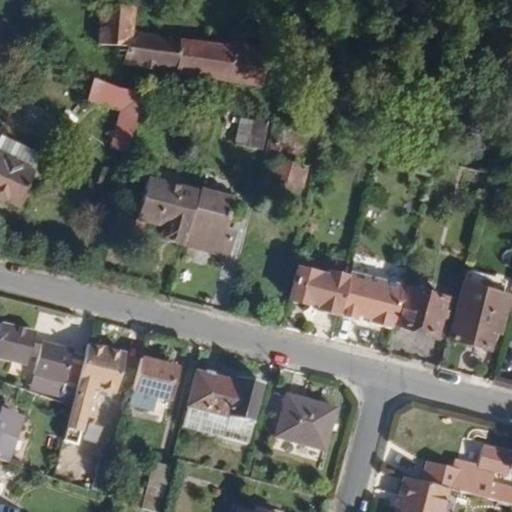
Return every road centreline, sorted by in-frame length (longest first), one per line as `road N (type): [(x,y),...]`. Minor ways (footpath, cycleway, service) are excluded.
road 1 (residential): [(0,277),(396,382)]
road 2 (residential): [(396,382),(359,511)]
